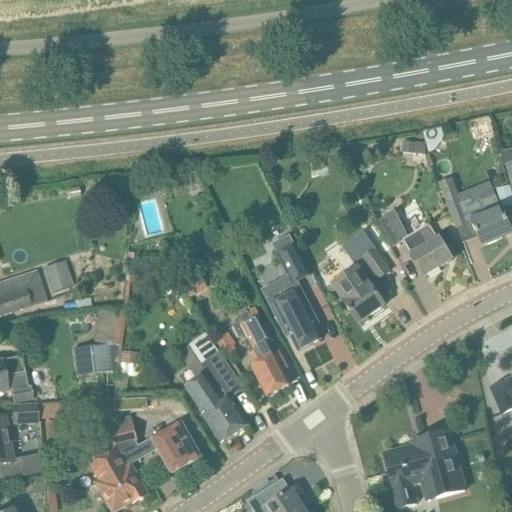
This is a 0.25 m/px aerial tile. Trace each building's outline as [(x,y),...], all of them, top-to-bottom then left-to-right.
[(493,136),(489,119),(469,124),(473,141),(493,136)] [(363,157),(360,148),(349,151),(351,159),(363,157)] [(414,162),(415,150),(403,149),(402,161),(414,162)] [(341,150),(327,153),(332,168),(333,172),(349,166),(347,162),(341,150)] [(452,180),(439,185),(448,206),(457,230),(473,223),(479,238),(483,248),(503,240),(502,238),(511,233),(503,212),(502,210),(501,210),(495,197),(490,184),(458,197),(454,186),(452,180)] [(511,195),(510,187),(497,191),(502,210),(511,206),(511,195)] [(79,189),(69,191),(70,200),(80,198),(79,189)] [(418,233),(418,234),(410,239),(396,213),(379,223),(394,248),(404,242),(415,261),(425,278),(452,262),(439,240),(438,241),(430,227),(418,233)] [(286,232),(270,240),(276,251),(275,251),(290,280),(308,270),(293,242),(292,242),(286,232)] [(359,270),(334,288),(336,290),(345,303),(360,325),(385,307),(369,286),(378,280),(379,281),(390,273),(370,245),(372,243),(367,235),(349,248),(360,263),(355,266),(359,270)] [(53,292),(73,286),(66,262),(46,268),(53,292)] [(194,269),(179,277),(190,296),(204,288),(194,269)] [(0,318),(47,302),(36,272),(0,283),(0,318)] [(276,308),(272,310),(287,339),(290,337),(299,353),(322,341),(315,327),(319,325),(303,294),(299,296),(298,294),(274,306),(276,308)] [(259,317),(252,320),(249,314),(237,320),(234,327),(239,340),(247,341),(260,364),(252,368),(258,381),(268,398),(291,386),(284,372),(288,370),(279,354),(259,317)] [(228,334),(215,343),(227,360),(236,353),(233,348),(236,346),(228,334)] [(207,336),(189,349),(201,367),(193,373),(198,381),(184,390),(222,445),(249,427),(231,401),(245,391),(220,354),(220,355),(207,336)] [(76,378),(114,373),(111,348),(72,353),(76,378)] [(0,394),(7,393),(4,379),(25,375),(22,359),(0,363),(0,394)] [(511,381),(492,389),(503,414),(511,410),(511,402),(511,401),(511,400),(511,381)] [(13,405),(34,402),(32,388),(11,391),(13,405)] [(39,420),(40,419),(39,407),(13,409),(14,427),(39,426),(39,420)] [(0,420),(0,483),(42,476),(38,457),(12,461),(4,420),(0,420)] [(64,422),(44,424),(47,451),(67,449),(64,422)] [(139,448),(138,446),(132,423),(93,434),(98,452),(87,458),(96,474),(102,485),(99,487),(99,488),(92,491),(93,494),(98,503),(105,499),(112,511),(118,511),(134,504),(135,506),(149,498),(130,465),(158,449),(172,476),(202,459),(192,441),(182,423),(139,448)] [(414,449),(385,457),(400,511),(417,506),(412,489),(425,485),(423,481),(436,477),(442,499),(466,493),(449,434),(412,444),(414,449)] [(283,482),(248,504),(253,511),(304,511),(292,493),(291,494),(283,482)]
